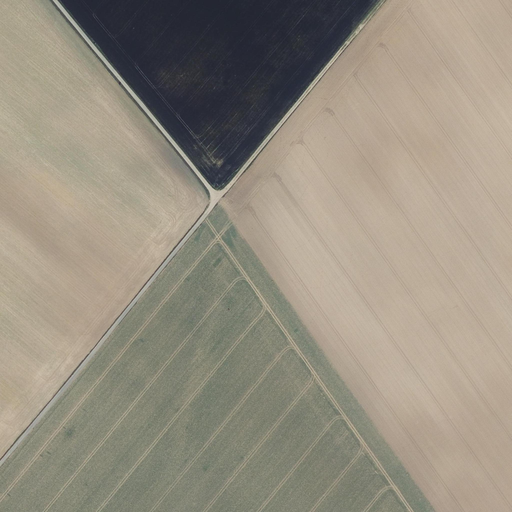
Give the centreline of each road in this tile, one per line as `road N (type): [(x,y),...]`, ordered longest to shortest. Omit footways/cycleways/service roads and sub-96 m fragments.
road 1 (track): [(219,197),(0,464)]
road 2 (track): [(51,0),(219,197)]
road 3 (track): [(383,0),(219,197)]
